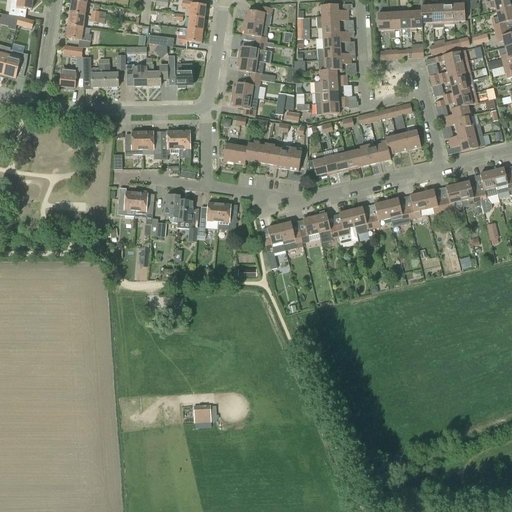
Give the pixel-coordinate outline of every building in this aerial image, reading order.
[(31,11),(32,0),(17,0),(17,6),(11,5),(10,10),(26,13),(27,10),(31,11)] [(167,7),(168,0),(156,0),(156,2),(151,1),(150,12),(153,12),(153,5),(167,7)] [(495,14),(511,10),(511,1),(511,2),(510,0),(501,0),(498,1),(498,0),(485,0),(488,9),(494,8),(495,14)] [(85,16),(87,4),(72,2),(70,14),(85,16)] [(189,18),(204,20),(205,7),(191,6),(192,4),(183,3),(182,9),(185,10),(184,17),(189,17),(189,18)] [(449,26),(454,26),(453,6),(442,7),(443,24),(448,24),(449,26)] [(453,6),(454,26),(459,26),(459,23),(464,23),(463,6),(453,6)] [(321,18),(316,18),(316,20),(348,18),(348,13),(342,13),(338,13),(338,7),(320,8),(321,18)] [(437,25),(443,24),(442,7),(431,8),(432,27),(437,27),(437,25)] [(427,28),(432,27),(431,8),(420,9),(420,13),(421,26),(427,25),(427,28)] [(243,25),(267,28),(267,27),(268,28),(271,11),(259,9),(258,14),(247,13),(246,17),(244,16),(243,25)] [(411,34),(410,14),(409,14),(409,12),(408,10),(400,11),(399,12),(399,15),(400,32),(401,37),(406,37),(406,39),(411,39),(411,34)] [(494,33),(506,30),(504,24),(511,22),(511,10),(495,14),(496,19),(491,20),(494,33)] [(422,31),(421,26),(420,13),(410,14),(411,34),(416,34),(416,31),(422,31)] [(83,29),(85,16),(70,14),(68,27),(83,29)] [(1,15),(0,17),(0,23),(9,25),(10,21),(17,23),(18,19),(9,17),(1,15)] [(384,35),(389,35),(388,15),(377,16),(378,33),(384,33),(384,35)] [(394,32),(400,32),(399,15),(388,15),(389,35),(390,40),(395,39),(394,32)] [(202,32),(204,20),(189,18),(188,31),(202,32)] [(348,18),(316,20),(317,29),(321,29),(322,30),(340,29),(339,22),(343,22),(348,21),(348,18)] [(17,23),(17,25),(16,27),(30,31),(31,23),(18,19),(17,23)] [(265,40),(267,28),(243,25),(241,33),(244,33),(243,37),(254,39),(253,45),(265,47),(266,40),(265,40)] [(88,29),(83,29),(68,27),(66,40),(80,42),(80,44),(90,46),(91,36),(87,35),(88,29)] [(148,28),(142,27),(141,37),(139,36),(139,37),(147,38),(148,34),(148,28)] [(340,29),(322,30),(322,40),(322,41),(349,39),(349,38),(349,33),(344,33),(340,33),(340,29)] [(504,50),(511,47),(511,35),(507,36),(506,30),(494,33),(496,43),(502,42),(504,50)] [(201,45),(202,32),(188,31),(187,39),(178,38),(177,45),(187,46),(187,44),(201,45)] [(174,39),(148,36),(148,39),(147,45),(173,48),(174,39)] [(488,36),(473,40),(474,45),(489,41),(488,36)] [(147,39),(147,38),(139,37),(138,46),(144,47),(145,45),(147,45),(148,39),(147,39)] [(323,51),(318,51),(318,52),(341,50),(340,43),(344,43),(349,43),(349,39),(322,41),(323,51)] [(454,43),(456,50),(461,49),(470,47),(468,39),(459,42),(454,43)] [(273,52),(275,45),(268,43),(266,50),(273,52)] [(452,51),(456,50),(454,43),(444,45),(446,53),(452,51)] [(264,53),(265,47),(253,45),(252,51),(241,49),(241,53),(238,53),(237,61),(263,65),(263,64),(270,65),(272,54),(264,53)] [(412,46),(412,50),(413,60),(419,60),(423,60),(422,45),(412,46)] [(440,54),(446,53),(444,45),(433,48),(435,56),(440,54)] [(0,76),(4,77),(9,58),(10,52),(11,50),(3,48),(0,47),(0,76)] [(502,69),(511,66),(511,47),(504,50),(505,56),(499,57),(502,69)] [(82,51),(69,50),(68,58),(81,59),(82,51)] [(341,50),(318,52),(319,62),(343,61),(350,60),(350,59),(350,55),(345,55),(341,55),(341,50)] [(406,60),(413,60),(412,50),(405,50),(406,53),(401,53),(401,61),(406,61),(406,60)] [(198,61),(200,53),(187,51),(186,58),(198,61)] [(9,58),(4,77),(16,80),(20,66),(26,68),(28,57),(10,52),(9,58)] [(445,69),(468,63),(465,52),(459,54),(426,62),(427,67),(444,63),(445,69)] [(397,61),(401,61),(401,53),(390,54),(391,61),(397,61)] [(380,62),(391,61),(390,54),(379,54),(380,62)] [(116,72),(125,72),(125,57),(116,57),(116,72)] [(105,90),(104,61),(99,61),(99,70),(91,70),(91,59),(83,59),(83,72),(91,72),(91,77),(91,90),(105,90)] [(147,69),(147,75),(148,89),(160,89),(160,81),(168,81),(167,66),(159,66),(159,75),(154,75),(153,66),(152,66),(152,59),(147,59),(147,69)] [(104,61),(105,90),(117,90),(117,76),(110,77),(109,60),(104,61)] [(343,61),(319,62),(319,68),(319,74),(337,73),(337,71),(342,71),(342,65),(345,65),(345,66),(350,66),(350,60),(343,61)] [(262,69),(263,65),(237,61),(236,69),(238,69),(237,73),(249,75),(248,81),(260,83),(260,82),(274,84),(275,77),(262,75),(263,70),(262,69)] [(430,84),(470,74),(468,63),(445,69),(446,74),(429,79),(430,84)] [(192,65),(176,65),(177,74),(177,88),(178,88),(178,91),(185,91),(185,88),(192,88),(192,74),(192,65)] [(511,66),(502,69),(504,75),(507,75),(508,80),(510,79),(511,84),(511,66)] [(126,67),(126,83),(134,83),(134,88),(134,89),(148,89),(147,75),(147,69),(145,69),(136,69),(134,69),(134,67),(126,67)] [(75,90),(76,80),(77,70),(62,69),(60,89),(67,90),(67,91),(74,92),(74,90),(75,90)] [(320,83),(314,84),(314,85),(347,84),(347,78),(347,77),(345,77),(337,77),(337,73),(319,74),(320,83)] [(450,90),(473,84),(470,74),(430,84),(431,89),(449,84),(450,90)] [(257,100),(260,83),(248,81),(247,87),(236,85),(235,89),(232,89),(231,97),(251,100),(251,99),(257,100)] [(397,83),(387,82),(387,91),(396,91),(397,83)] [(347,84),(314,85),(315,96),(338,95),(338,89),(347,88),(347,84)] [(444,103),(475,95),(473,84),(450,90),(452,96),(442,98),(444,102),(444,103)] [(338,95),(315,96),(315,107),(348,105),(356,105),(356,99),(353,99),(348,99),(343,100),(338,100),(338,95)] [(451,112),(472,107),(472,106),(478,105),(475,95),(444,103),(444,102),(435,104),(437,110),(454,105),(455,110),(450,111),(451,112)] [(286,96),(285,105),(293,106),(294,97),(286,96)] [(297,107),(309,107),(309,105),(309,103),(304,103),(304,96),(297,96),(297,107)] [(249,112),(251,100),(231,97),(230,105),(232,105),(231,109),(243,111),(242,117),(254,119),(255,113),(249,112)] [(488,110),(495,108),(493,100),(485,102),(488,110)] [(348,105),(315,107),(316,116),(322,116),(322,117),(339,116),(339,110),(348,110),(348,105)] [(399,108),(401,116),(406,115),(406,116),(412,115),(410,105),(399,108)] [(444,125),(470,118),(467,108),(472,107),(451,112),(452,117),(442,119),(444,125)] [(397,117),(401,116),(399,108),(388,110),(391,120),(397,118),(397,117)] [(385,121),(391,120),(388,110),(378,113),(380,121),(385,120),(385,121)] [(498,121),(496,112),(489,113),(490,117),(491,117),(493,123),(498,121)] [(376,122),(380,121),(378,113),(367,116),(370,125),(377,123),(376,122)] [(298,123),(299,116),(287,114),(285,121),(298,123)] [(230,128),(232,117),(223,116),(222,127),(230,128)] [(364,126),(370,125),(367,116),(357,118),(359,126),(363,125),(364,126)] [(472,129),(472,128),(470,118),(444,125),(445,129),(454,127),(456,133),(472,129)] [(449,146),(482,137),(479,126),(472,128),(472,129),(456,133),(457,138),(447,140),(449,146)] [(58,151),(61,134),(38,131),(36,148),(58,151)] [(179,134),(179,170),(191,169),(191,160),(184,160),(184,156),(183,156),(183,152),(190,152),(190,133),(179,134)] [(406,136),(410,153),(421,150),(416,133),(406,136)] [(131,157),(142,157),(142,134),(130,134),(131,145),(124,145),(125,157),(131,157)] [(160,157),(160,145),(153,145),(153,134),(142,134),(142,157),(153,157),(160,157)] [(179,170),(179,134),(166,134),(166,144),(160,145),(160,157),(161,162),(167,162),(167,157),(170,154),(179,154),(179,167),(171,167),(171,173),(179,173),(179,170)] [(399,155),(410,153),(406,136),(395,138),(399,155)] [(482,137),(449,146),(450,151),(459,148),(461,154),(485,148),(482,137)] [(389,158),(399,155),(395,138),(384,141),(385,144),(390,163),(389,158)] [(379,165),(390,163),(385,144),(380,145),(381,147),(375,148),(379,165)] [(258,148),(259,148),(259,145),(254,145),(253,147),(247,146),(247,150),(244,167),(245,167),(245,163),(256,165),(258,148)] [(266,166),(269,147),(264,146),(264,149),(259,148),(258,148),(256,165),(266,166)] [(234,165),(237,148),(226,147),(223,164),(234,165)] [(277,168),(279,151),(274,150),(274,148),(269,147),(266,166),(276,168),(277,168)] [(247,150),(237,148),(234,165),(244,167),(247,150)] [(379,165),(375,148),(370,150),(370,148),(364,149),(369,168),(379,165)] [(287,172),(291,150),(285,149),(285,152),(279,151),(277,168),(276,168),(276,170),(287,172)] [(344,156),(345,156),(343,149),(336,150),(338,157),(333,159),(337,175),(348,173),(344,156)] [(358,170),(369,168),(364,149),(359,150),(360,152),(354,154),(358,170)] [(291,150),(287,172),(298,174),(302,154),(295,153),(296,151),(291,150)] [(323,161),(322,154),(316,156),(318,162),(312,164),(316,180),(327,178),(323,161)] [(348,173),(358,170),(354,154),(345,156),(344,156),(348,173)] [(327,178),(337,175),(333,159),(323,161),(327,178)] [(511,191),(511,180),(506,181),(503,170),(491,173),(497,196),(497,195),(511,191)] [(180,178),(194,180),(195,173),(181,172),(180,178)] [(487,199),(497,196),(491,173),(479,176),(483,191),(477,193),(481,207),(483,215),(489,213),(492,209),(490,204),(488,203),(487,199)] [(481,207),(477,193),(471,194),(469,183),(457,186),(461,203),(463,209),(474,206),(475,208),(481,207)] [(454,205),(461,203),(457,186),(444,189),(447,200),(442,201),(444,213),(445,213),(456,211),(454,205)] [(157,224),(158,224),(158,220),(152,220),(153,207),(146,207),(147,195),(146,195),(147,192),(138,191),(137,194),(136,194),(134,218),(135,218),(134,219),(146,220),(144,236),(151,236),(151,238),(156,238),(157,224)] [(444,213),(442,201),(436,203),(433,192),(421,195),(425,212),(433,210),(434,216),(440,215),(441,222),(447,220),(445,213),(444,213)] [(134,218),(136,194),(125,194),(124,200),(118,200),(117,216),(134,218)] [(414,215),(425,212),(421,195),(409,198),(412,209),(406,210),(409,222),(415,221),(414,215)] [(177,225),(180,199),(165,197),(164,218),(169,219),(169,221),(170,223),(171,224),(174,224),(177,225)] [(180,199),(177,225),(177,229),(189,230),(188,243),(196,243),(198,223),(192,222),(193,204),(180,203),(180,199)] [(409,222),(406,210),(400,212),(397,201),(386,204),(390,221),(392,226),(396,226),(400,226),(403,224),(409,222)] [(378,224),(390,221),(386,204),(373,207),(376,218),(371,219),(374,231),(380,229),(378,224)] [(217,231),(219,206),(207,205),(207,213),(201,212),(198,237),(205,238),(206,230),(217,231)] [(217,231),(217,233),(228,234),(228,235),(235,236),(237,211),(231,210),(231,207),(219,206),(217,231)] [(374,231),(371,219),(364,221),(362,209),(350,212),(355,234),(356,234),(359,236),(367,234),(367,233),(374,231)] [(357,240),(356,234),(355,234),(350,212),(338,215),(340,226),(335,228),(338,240),(339,240),(340,246),(343,245),(342,241),(341,242),(341,239),(350,237),(351,239),(354,241),(357,240)] [(338,240),(335,228),(329,229),(326,216),(314,219),(319,236),(321,244),(338,240)] [(307,239),(319,236),(314,219),(302,222),(305,233),(299,234),(302,246),(308,245),(307,239)] [(166,225),(158,224),(157,224),(156,238),(165,239),(166,225)] [(290,225),(279,228),(285,250),(295,248),(302,246),(299,234),(293,236),(290,225)] [(269,242),(263,243),(266,255),(269,264),(275,262),(274,255),(285,252),(285,250),(279,228),(266,231),(269,242)] [(498,244),(496,239),(498,239),(496,230),(488,232),(490,241),(492,246),(498,244)] [(147,269),(149,249),(141,249),(140,268),(147,269)] [(462,270),(472,267),(470,261),(460,264),(462,270)] [(173,271),(163,270),(162,282),(172,281),(173,271)] [(212,279),(213,271),(204,270),(204,279),(212,279)] [(194,423),(216,423),(216,407),(193,407),(194,423)]
